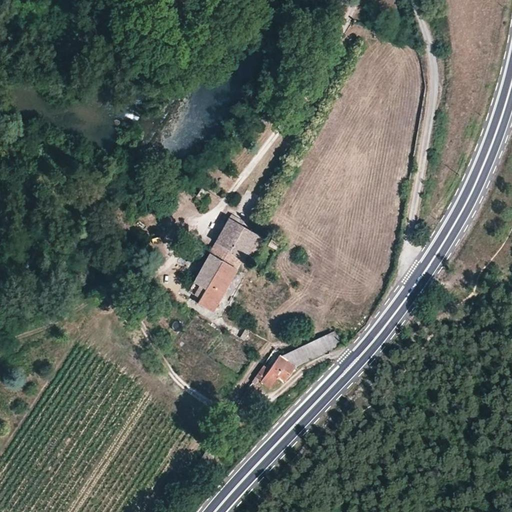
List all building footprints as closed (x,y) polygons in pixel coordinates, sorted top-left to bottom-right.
[(213,193),(202,186),(197,196),(207,202),(213,193)] [(208,255),(238,271),(259,235),(229,217),(208,255)] [(283,244),(273,239),(269,245),(279,250),(283,244)] [(187,293),(215,311),(238,271),(208,255),(187,293)] [(330,351),(344,343),(338,330),(323,337),(330,350),(330,351)] [(284,355),(281,352),(271,368),(265,364),(256,378),(271,388),(279,375),(287,381),(297,365),(330,350),(323,337),(284,355)] [(207,452),(176,498),(185,504),(215,457),(207,452)]
